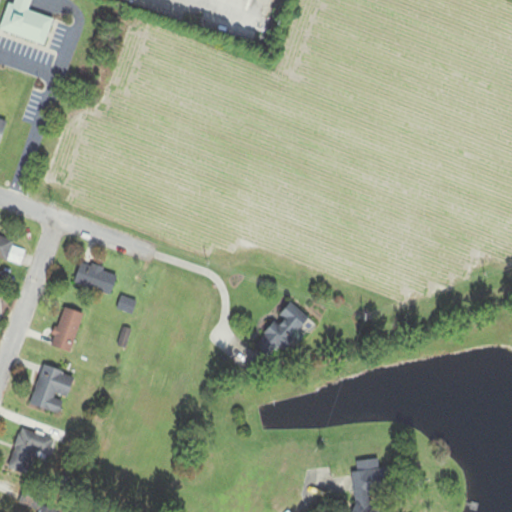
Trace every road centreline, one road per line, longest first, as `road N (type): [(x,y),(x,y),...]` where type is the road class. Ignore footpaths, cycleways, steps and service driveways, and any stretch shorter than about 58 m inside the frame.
road 1 (residential): [(216,277),(0,200)]
road 2 (residential): [(0,380),(58,221)]
